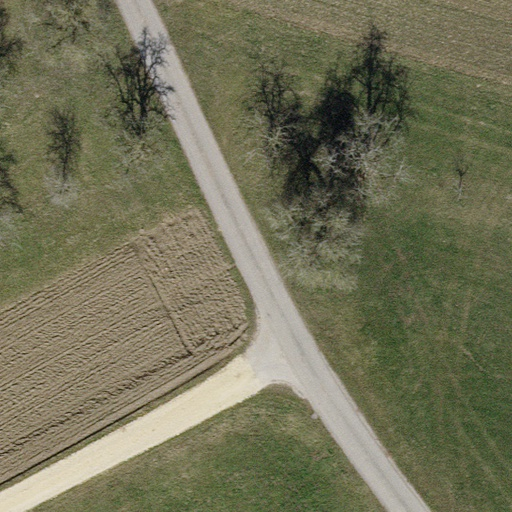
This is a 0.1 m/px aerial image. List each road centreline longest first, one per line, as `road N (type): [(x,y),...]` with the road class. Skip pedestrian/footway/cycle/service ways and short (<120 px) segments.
road 1 (unclassified): [(432,511),(293,344),(142,0)]
road 2 (track): [(0,503),(293,344)]
